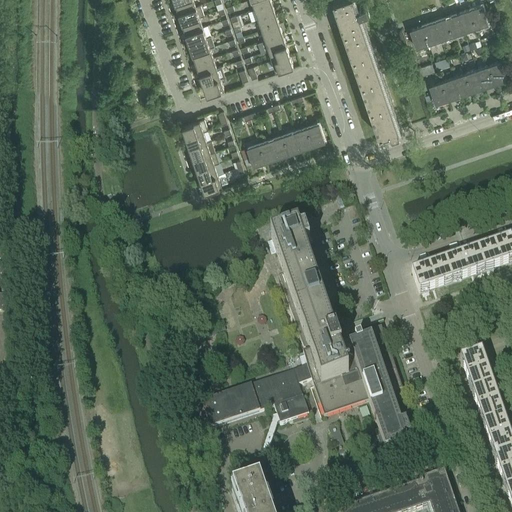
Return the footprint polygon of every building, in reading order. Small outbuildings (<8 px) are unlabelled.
[(196,6),(194,0),(181,0),(175,2),(179,12),(196,6)] [(273,3),(271,0),(251,0),(255,9),(273,3)] [(399,128),(361,18),(370,15),(366,2),(357,7),(354,0),(334,0),(333,1),(337,14),(334,15),(336,21),(340,20),(379,135),(390,132),(392,136),(400,133),(398,129),(399,128)] [(276,13),(273,3),(255,9),(259,19),(276,13)] [(204,15),(201,5),(196,6),(179,12),(182,23),(200,17),(204,15)] [(488,23),(482,5),(470,9),(477,30),(479,30),(478,26),(488,23)] [(477,30),(470,9),(458,13),(464,31),(474,28),(475,31),(477,30)] [(280,24),(276,13),(259,19),(262,30),(280,24)] [(458,13),(446,17),(452,35),(464,31),(458,13)] [(203,27),(200,17),(182,23),(186,33),(203,27)] [(446,17),(434,21),(440,39),(452,35),(446,17)] [(434,21),(422,25),(429,43),(440,39),(434,21)] [(283,34),(280,24),(262,30),(265,40),(283,34)] [(422,25),(410,29),(417,47),(429,43),(422,25)] [(207,37),(203,27),(186,33),(189,43),(207,37)] [(287,44),(283,34),(265,40),(269,50),(287,44)] [(210,47),(207,37),(189,43),(193,53),(210,47)] [(290,54),(287,44),(269,50),(272,60),(290,54)] [(482,46),(476,49),(478,55),(484,53),(482,46)] [(214,57),(210,47),(193,53),(196,63),(214,57)] [(294,65),(290,54),(272,60),(276,71),(294,65)] [(217,68),(214,57),(196,63),(200,74),(217,68)] [(501,61),(489,65),(495,83),(507,79),(501,61)] [(489,65),(477,69),(484,87),(495,83),(489,65)] [(258,77),(254,67),(248,68),(252,79),(258,77)] [(221,78),(217,68),(200,74),(203,84),(221,78)] [(477,69),(465,73),(471,91),(484,87),(477,69)] [(249,80),(245,70),(239,72),(243,82),(249,80)] [(465,73),(453,77),(460,95),(471,91),(465,73)] [(453,77),(442,81),(448,99),(460,95),(453,77)] [(225,89),(221,78),(203,84),(207,95),(225,89)] [(427,81),(422,83),(424,91),(430,89),(427,81)] [(442,81),(430,85),(436,103),(448,99),(442,81)] [(228,123),(224,112),(218,114),(222,125),(228,123)] [(205,118),(200,120),(182,126),(186,137),(204,131),(208,130),(205,118)] [(325,141),(319,123),(307,127),(313,145),(325,141)] [(313,145),(307,127),(295,131),(301,149),(313,145)] [(208,142),(204,131),(186,137),(190,148),(208,142)] [(301,149),(295,131),(283,135),(289,153),(301,149)] [(289,153),(283,135),(271,139),(277,157),(289,153)] [(277,157),(271,139),(259,143),(265,161),(277,157)] [(211,153),(208,142),(190,148),(194,159),(211,153)] [(265,161),(259,143),(247,148),(253,166),(265,161)] [(220,162),(216,151),(211,153),(194,159),(197,170),(215,164),(220,162)] [(219,174),(215,164),(197,170),(201,180),(219,174)] [(222,186),(219,174),(201,180),(205,192),(222,186)] [(308,416),(300,393),(298,386),(311,381),(324,418),(368,403),(378,433),(374,434),(382,458),(404,451),(402,446),(407,445),(405,439),(410,437),(405,423),(400,425),(390,396),(402,392),(376,315),(344,326),(338,310),(332,312),(309,246),(305,233),(300,234),(298,228),(270,238),(283,275),(278,276),(303,350),(308,349),(310,353),(302,356),(303,356),(289,361),(293,372),(187,409),(191,423),(199,420),(203,432),(273,408),(276,417),(279,424),(280,426),(308,416)] [(511,246),(510,240),(477,252),(484,273),(511,263),(511,246)] [(477,252),(444,263),(451,284),(484,273),(477,252)] [(412,274),(419,295),(451,284),(444,263),(412,274)] [(465,341),(467,350),(479,346),(476,338),(465,341)] [(471,393),(481,390),(492,386),(481,353),(460,360),(471,393)] [(492,386),(481,390),(471,393),(483,426),(504,418),(492,386)] [(279,424),(276,417),(270,419),(271,421),(250,490),(257,488),(276,425),(279,424)] [(511,451),(511,442),(504,418),(483,426),(494,458),(503,455),(511,451)] [(336,426),(327,429),(337,458),(346,455),(344,447),(336,426)] [(511,451),(503,455),(494,458),(505,491),(511,488),(511,451)] [(415,489),(415,486),(339,511),(415,511),(422,510),(421,506),(428,504),(430,511),(453,511),(450,501),(453,500),(443,474),(420,482),(421,484),(419,485),(420,487),(415,489)] [(244,492),(233,496),(238,511),(268,511),(262,494),(261,492),(259,487),(251,489),(251,490),(248,491),(244,492)]
